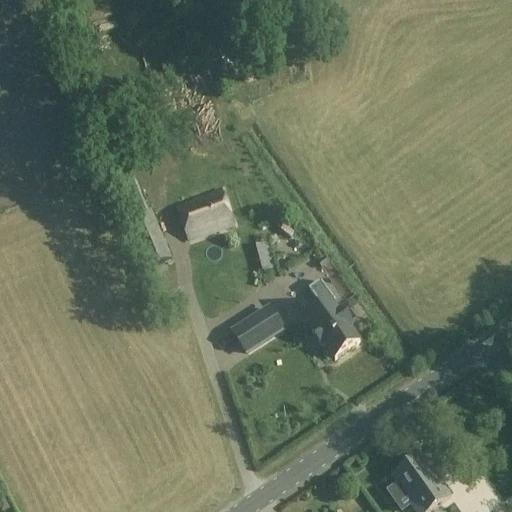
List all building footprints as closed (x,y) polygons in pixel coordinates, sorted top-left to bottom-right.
[(132,188),(131,188),(116,194),(115,194),(125,222),(127,221),(148,270),(171,260),(151,212),(148,213),(146,214),(134,187),(132,188)] [(222,190),(175,207),(188,243),(234,228),(222,190)] [(323,310),(306,322),(314,333),(311,336),(321,350),(324,348),(334,362),(361,344),(351,330),(354,327),(343,313),(340,315),(332,304),(335,302),(322,282),(310,291),(323,310)] [(272,316),(237,338),(246,352),(281,330),(272,316)] [(418,462),(396,478),(416,506),(412,508),(414,511),(433,511),(437,509),(450,499),(431,472),(430,473),(425,472),(418,462)]
